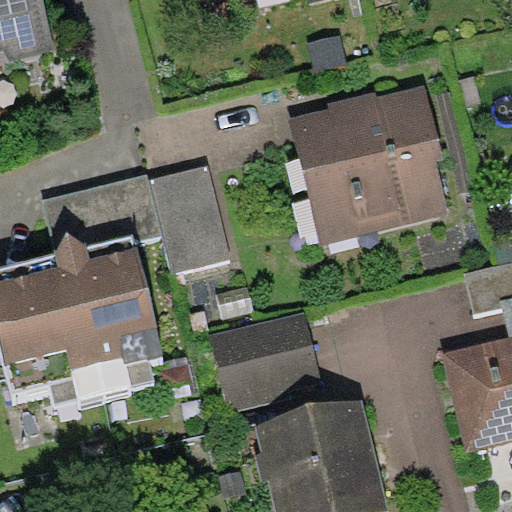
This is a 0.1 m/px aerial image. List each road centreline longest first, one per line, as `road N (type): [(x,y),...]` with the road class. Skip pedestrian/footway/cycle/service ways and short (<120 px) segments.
road 1 (residential): [(140,121),(13,166)]
road 2 (residential): [(108,0),(140,121)]
